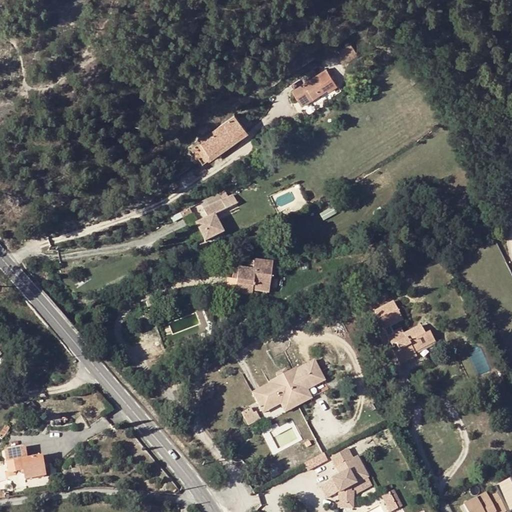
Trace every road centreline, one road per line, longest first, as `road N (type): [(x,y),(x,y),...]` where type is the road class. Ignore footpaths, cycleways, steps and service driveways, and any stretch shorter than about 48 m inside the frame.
road 1 (primary): [(198,495),(171,450),(0,256)]
road 2 (residential): [(198,495),(175,505),(79,498),(0,507)]
